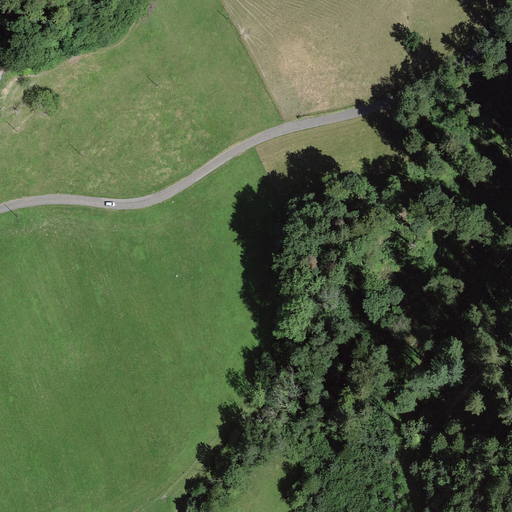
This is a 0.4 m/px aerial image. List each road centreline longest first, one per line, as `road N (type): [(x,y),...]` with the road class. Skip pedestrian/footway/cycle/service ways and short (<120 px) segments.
road 1 (unclassified): [(0,214),(31,206),(130,211),(160,202),(283,135),(410,95),(487,38),(509,0)]
road 2 (track): [(396,444),(436,257),(476,162),(487,38)]
road 3 (track): [(511,327),(396,444)]
